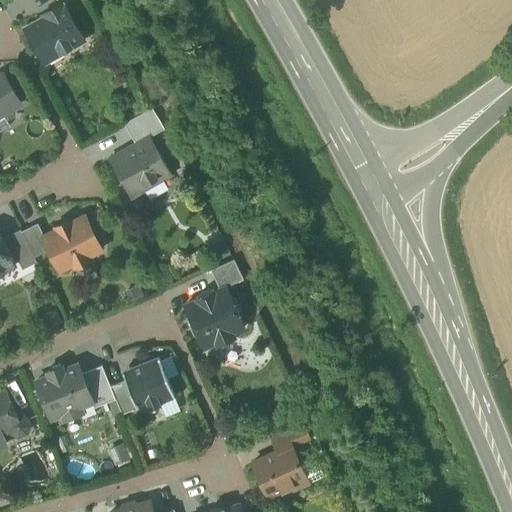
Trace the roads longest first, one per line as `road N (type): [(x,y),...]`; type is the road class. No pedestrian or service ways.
road 1 (residential): [(0,369),(147,310),(165,316),(220,436),(213,462),(36,511)]
road 2 (primary): [(460,371),(432,240),(435,191),(442,163),(511,93)]
road 3 (residential): [(0,30),(75,148),(64,166),(0,199)]
road 4 (primary): [(268,0),(372,186)]
road 5 (primary): [(372,186),(460,371)]
road 6 (tertiary): [(511,88),(372,186)]
road 7 (primary): [(460,371),(511,496)]
